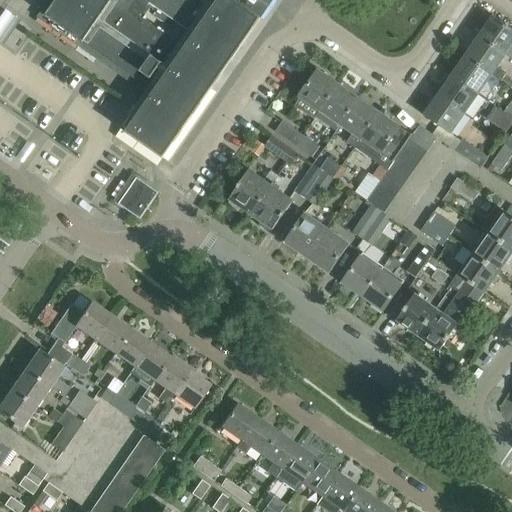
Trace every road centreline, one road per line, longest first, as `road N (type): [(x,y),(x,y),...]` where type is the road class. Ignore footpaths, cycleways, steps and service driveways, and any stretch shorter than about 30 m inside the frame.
road 1 (unclassified): [(443,511),(122,289),(110,243)]
road 2 (tertiary): [(457,419),(210,247),(170,234)]
road 3 (residential): [(170,234),(178,183),(275,44),(311,19)]
road 4 (residential): [(311,19),(379,68),(400,71),(416,62),(459,0)]
